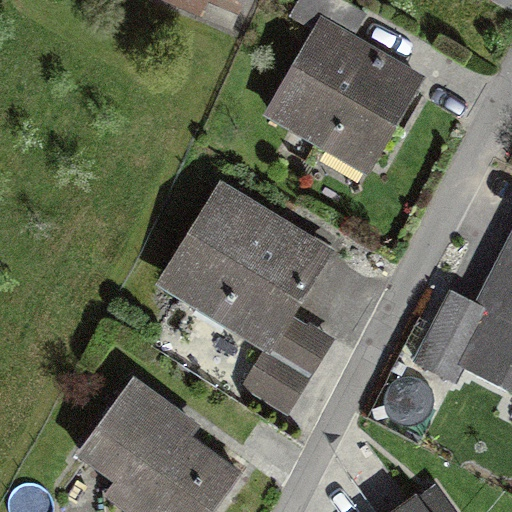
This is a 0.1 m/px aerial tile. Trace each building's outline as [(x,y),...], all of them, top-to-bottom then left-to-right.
[(206,0),(236,14),(242,0),(206,0)] [(481,0),(496,9),(501,0),(481,0)] [(420,94),(309,31),(259,119),(370,182),(420,94)] [(273,372),(331,261),(281,235),(216,202),(167,296),(240,334),(231,350),(273,372)] [(511,263),(503,280),(511,284),(511,301),(502,321),(493,337),(468,384),(511,406),(511,263)] [(468,384),(493,337),(459,319),(420,391),(455,409),(468,384)] [(217,511),(236,483),(190,454),(181,449),(194,427),(125,385),(79,462),(111,481),(101,498),(123,511),(217,511)] [(433,511),(420,493),(391,511),(433,511)]
